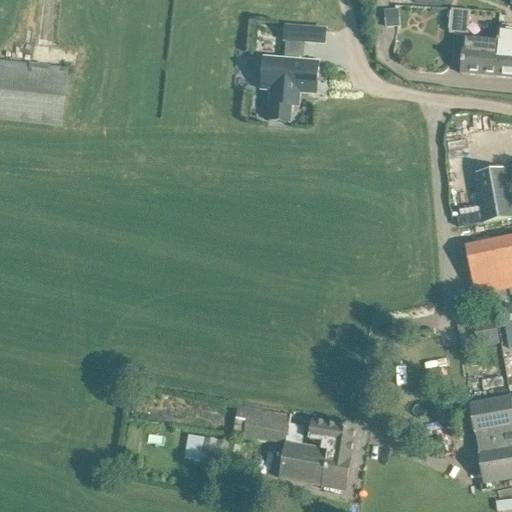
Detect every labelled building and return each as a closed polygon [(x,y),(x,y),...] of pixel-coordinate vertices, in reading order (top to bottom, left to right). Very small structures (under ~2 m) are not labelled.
[(468,36),(470,11),(451,10),(449,34),(468,36)] [(511,78),(511,26),(503,26),(501,27),(501,30),(498,29),(497,42),(498,42),(498,45),(499,45),(496,77),(511,78)] [(306,43),(307,28),(286,27),(284,42),(306,43)] [(496,77),(499,45),(498,45),(498,42),(497,42),(466,39),(466,42),(464,41),(461,74),(496,77)] [(319,63),(304,62),(264,58),(261,91),(271,92),(270,106),(299,108),(300,94),(317,95),(319,63)] [(0,120),(59,127),(66,70),(0,62),(0,120)] [(511,219),(511,203),(506,169),(474,175),(483,225),(511,219)] [(511,237),(465,247),(475,296),(511,288),(511,237)] [(499,344),(495,320),(474,324),(478,348),(499,344)] [(511,479),(511,402),(511,397),(470,405),(484,484),(511,479)] [(285,446),(285,444),(288,426),(290,426),(292,416),(291,416),(291,417),(264,413),(264,412),(239,408),(234,432),(244,434),(243,438),(285,446)] [(351,456),(356,429),(313,422),(310,441),(323,443),(322,450),(322,451),(351,456)] [(301,446),(304,428),(290,426),(288,426),(285,444),(301,446)] [(188,438),(184,462),(200,465),(204,441),(188,438)] [(345,491),(351,456),(322,451),(322,450),(301,446),(285,444),(285,446),(279,480),(345,491)]
